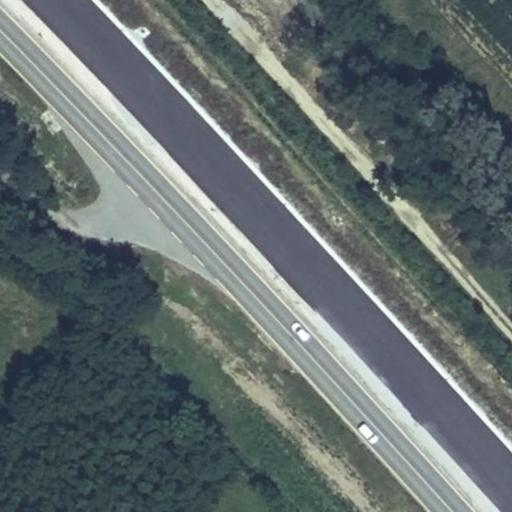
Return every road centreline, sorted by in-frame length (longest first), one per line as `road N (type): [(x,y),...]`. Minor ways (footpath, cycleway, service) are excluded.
road 1 (motorway): [(511,495),(46,0)]
road 2 (motorway): [(0,22),(459,511)]
road 3 (track): [(212,0),(511,333)]
